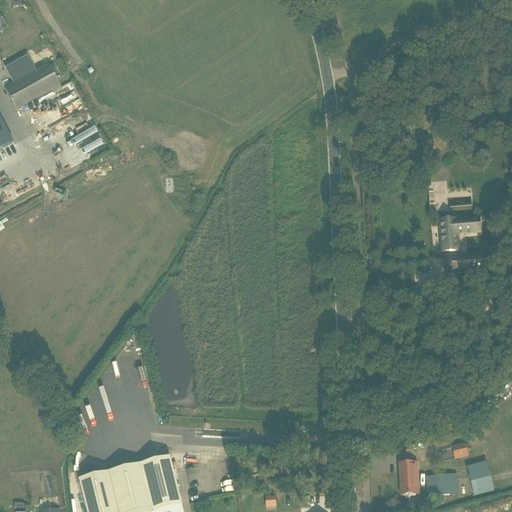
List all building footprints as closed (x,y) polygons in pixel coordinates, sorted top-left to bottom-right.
[(5,70),(14,85),(36,73),(28,58),(5,70)] [(11,86),(4,90),(17,113),(61,89),(49,66),(36,73),(14,85),(11,86)] [(0,151),(12,145),(0,123),(0,151)] [(439,212),(438,185),(427,185),(428,213),(439,212)] [(445,191),(446,201),(458,200),(457,190),(445,191)] [(441,223),(440,223),(442,238),(442,248),(443,253),(444,253),(446,253),(458,252),(458,251),(457,236),(457,235),(479,233),(480,233),(479,220),(456,222),(456,221),(450,222),(444,222),(441,223)] [(481,256),(457,258),(459,272),(482,270),(481,256)] [(487,301),(474,304),(476,315),(490,311),(487,301)] [(452,461),(467,458),(464,445),(450,447),(452,461)] [(183,511),(170,458),(78,480),(85,511),(183,511)] [(399,465),(401,497),(416,496),(415,485),(418,484),(417,464),(399,465)] [(466,467),(468,481),(485,479),(483,465),(466,467)] [(447,476),(427,478),(429,498),(449,496),(447,476)] [(276,499),(265,500),(266,509),(276,508),(276,499)]
